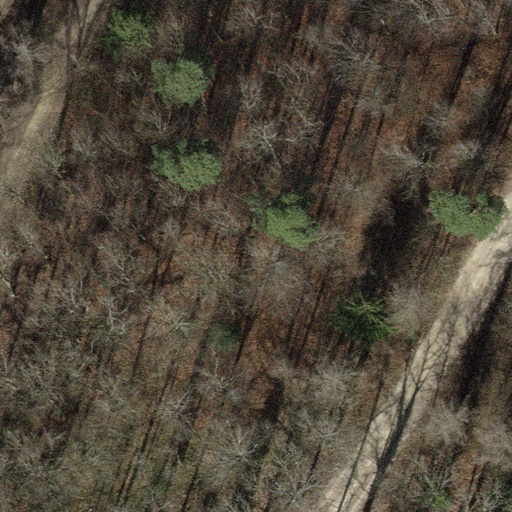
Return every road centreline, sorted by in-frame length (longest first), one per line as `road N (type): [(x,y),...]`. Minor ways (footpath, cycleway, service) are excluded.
road 1 (track): [(511,233),(327,511)]
road 2 (track): [(0,249),(123,0)]
